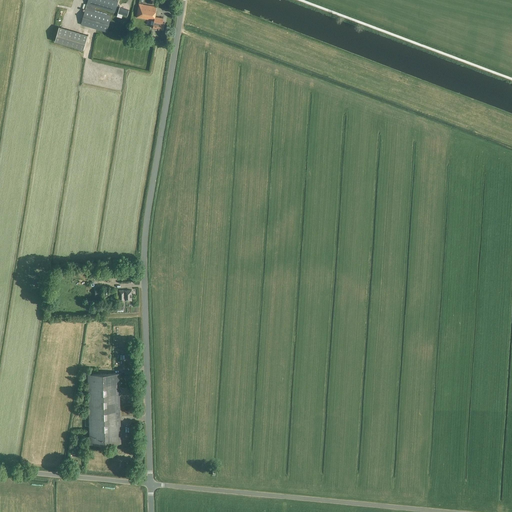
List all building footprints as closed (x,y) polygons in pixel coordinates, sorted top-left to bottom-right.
[(96,6),(115,12),(118,0),(88,0),(81,24),(106,32),(111,16),(94,11),(96,6)] [(139,4),(136,17),(154,20),(153,28),(163,30),(164,23),(162,23),(163,18),(155,17),(156,7),(139,4)] [(129,10),(128,10),(119,7),(118,13),(127,16),(129,10)] [(59,27),(55,41),(84,50),(88,35),(59,27)] [(109,268),(96,268),(97,277),(110,276),(109,268)] [(119,301),(132,300),(132,290),(119,291),(119,301)] [(88,374),(89,408),(120,408),(119,374),(88,374)] [(127,387),(127,401),(135,401),(134,386),(127,387)] [(89,408),(90,417),(85,417),(85,426),(88,426),(89,434),(90,434),(90,442),(121,441),(120,408),(89,408)]
